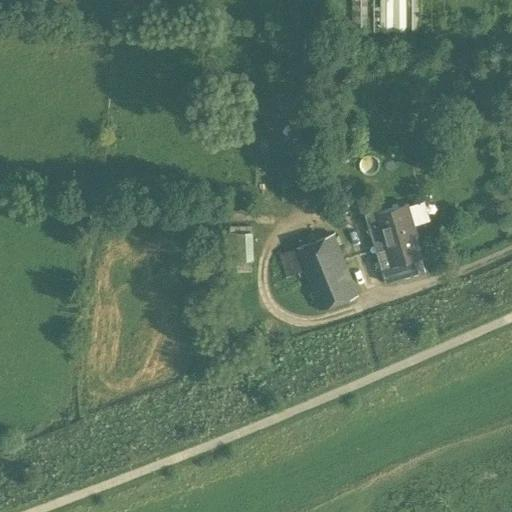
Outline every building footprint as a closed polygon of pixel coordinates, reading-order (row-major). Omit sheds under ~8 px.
[(511,30),(511,0),(352,0),(353,31),(511,30)] [(289,34),(288,60),(317,61),(318,36),(289,34)] [(341,130),(339,147),(352,148),(354,131),(341,130)] [(375,209),(365,212),(377,249),(385,247),(386,247),(400,243),(402,249),(405,248),(408,258),(421,254),(423,254),(414,221),(429,217),(421,188),(392,197),(395,206),(376,212),(375,209)] [(251,231),(228,232),(229,260),(252,259),(251,231)] [(318,310),(359,294),(335,233),(278,254),(286,277),(304,271),(318,310)] [(374,261),(376,267),(381,265),(386,281),(425,269),(421,254),(408,258),(405,248),(402,249),(400,243),(386,247),(385,247),(377,249),(380,259),(374,261)]
